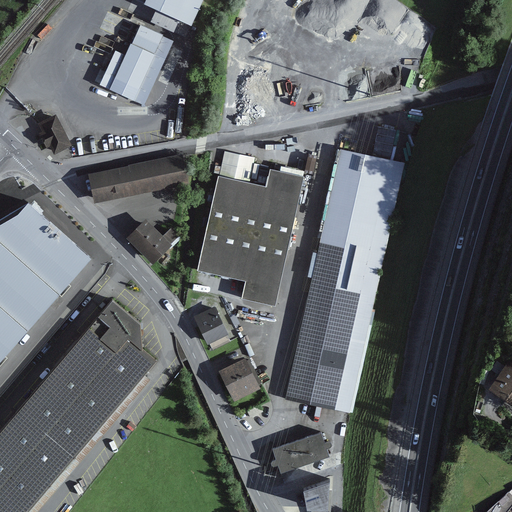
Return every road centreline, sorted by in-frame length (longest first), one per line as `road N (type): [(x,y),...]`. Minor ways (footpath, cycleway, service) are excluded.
road 1 (tertiary): [(13,145),(163,297),(270,511)]
road 2 (trunk): [(511,78),(451,275),(403,511)]
road 3 (trunk): [(415,511),(450,322),(511,107)]
